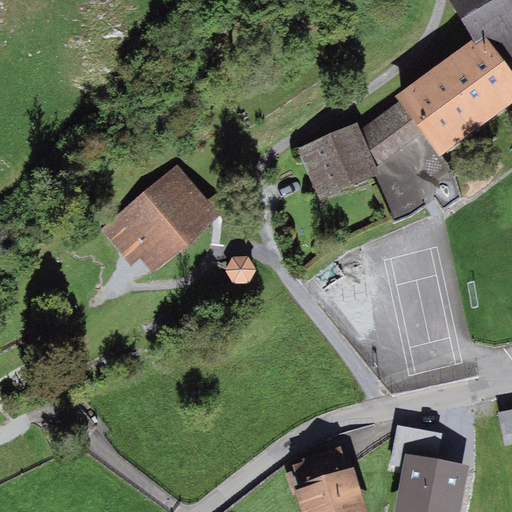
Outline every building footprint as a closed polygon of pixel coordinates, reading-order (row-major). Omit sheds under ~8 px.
[(511,101),(511,88),(496,67),(511,57),(511,0),(457,0),(455,1),(482,44),(404,101),(441,153),(511,101)] [(329,191),(371,173),(353,132),(304,153),(314,176),(321,173),(329,191)] [(176,177),(137,210),(141,215),(124,229),(152,263),(209,216),(176,177)] [(233,261),(228,272),(234,283),(247,283),(253,271),(247,260),(233,261)] [(31,329),(41,347),(54,340),(44,322),(31,329)] [(511,414),(501,417),(507,444),(511,443),(511,414)] [(410,511),(453,511),(460,476),(427,469),(433,436),(399,429),(392,464),(411,468),(403,511),(410,511)] [(305,511),(361,511),(350,477),(344,479),(336,454),(309,463),(310,467),(298,471),(305,492),(300,493),(305,511)]
